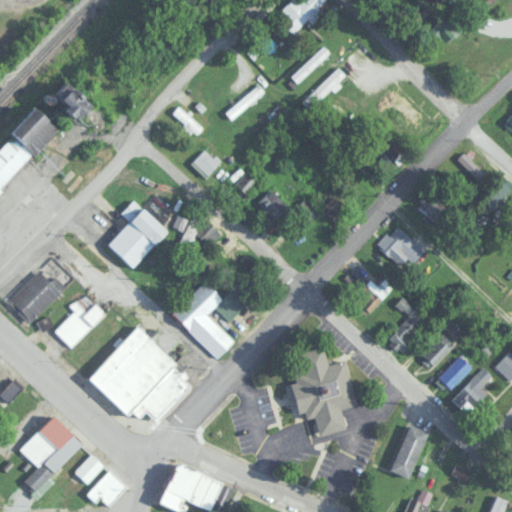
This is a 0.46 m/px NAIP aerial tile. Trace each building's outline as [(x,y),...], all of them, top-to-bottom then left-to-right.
[(323,0),(287,0),(275,15),(295,32),(323,0)] [(459,25),(446,11),(428,29),(441,43),(459,25)] [(286,78),(320,45),(327,52),(292,85),(286,78)] [(298,101),(332,68),(339,75),(304,108),(298,101)] [(78,115),(92,100),(76,85),(62,100),(78,115)] [(220,119),(254,86),(261,93),(226,126),(220,119)] [(377,105),(410,138),(429,119),(396,86),(377,105)] [(0,145),(0,188),(59,125),(38,105),(0,145)] [(171,113),(195,132),(200,125),(176,106),(171,113)] [(395,154),(385,143),(375,152),(385,163),(395,154)] [(188,161),(203,177),(219,162),(203,147),(188,161)] [(456,157),(478,178),(483,172),(462,151),(456,157)] [(232,181),(245,194),(258,181),(245,168),(232,181)] [(492,171),(509,186),(492,206),(475,191),(492,171)] [(271,214),(281,202),(266,189),(256,201),(271,214)] [(430,191),(414,206),(431,225),(448,209),(430,191)] [(331,213),(339,206),(332,199),(324,205),(331,213)] [(131,267),(167,228),(143,205),(106,243),(131,267)] [(376,244),(402,269),(422,249),(397,223),(376,244)] [(49,280),(37,268),(6,299),(29,321),(65,284),(55,274),(49,280)] [(386,292),(371,277),(349,298),(365,313),(386,292)] [(228,320),(250,296),(235,282),(221,296),(203,278),(169,313),(215,357),(232,339),(206,313),(212,306),(228,320)] [(103,311),(83,291),(68,306),(72,309),(52,329),(69,346),(103,311)] [(428,319),(400,295),(393,303),(406,314),(385,338),(401,351),(428,319)] [(87,376),(129,415),(133,411),(172,368),(177,363),(134,324),(87,376)] [(430,365),(452,343),(441,332),(419,354),(430,365)] [(346,359),(327,363),(324,346),(304,350),(307,364),(289,368),(300,418),(315,415),(318,433),(346,427),(341,406),(356,403),(346,359)] [(511,375),(511,353),(508,349),(493,364),(508,379),(511,375)] [(449,387),(471,366),(458,353),(436,375),(449,387)] [(451,398),(467,412),(485,392),(478,387),(490,373),(481,364),(451,398)] [(133,411),(139,417),(147,409),(157,418),(175,397),(176,398),(189,384),(172,368),(133,411)] [(54,414),(19,448),(33,462),(41,454),(46,459),(74,432),(54,414)] [(409,477),(427,430),(408,422),(390,469),(409,477)] [(46,459),(25,480),(33,489),(29,494),(35,500),(55,480),(49,475),(83,442),(74,432),(46,459)] [(452,456),(430,444),(422,459),(444,470),(452,456)] [(72,471),(85,483),(102,463),(89,452),(72,471)] [(177,460),(159,501),(179,510),(185,498),(209,509),(222,481),(177,460)] [(463,481),(469,471),(455,463),(449,474),(463,481)] [(108,468),(86,493),(95,501),(99,497),(107,505),(126,485),(108,468)] [(425,511),(434,494),(420,487),(415,496),(411,494),(401,511),(425,511)] [(487,511),(501,511),(507,500),(495,495),(487,511)]
